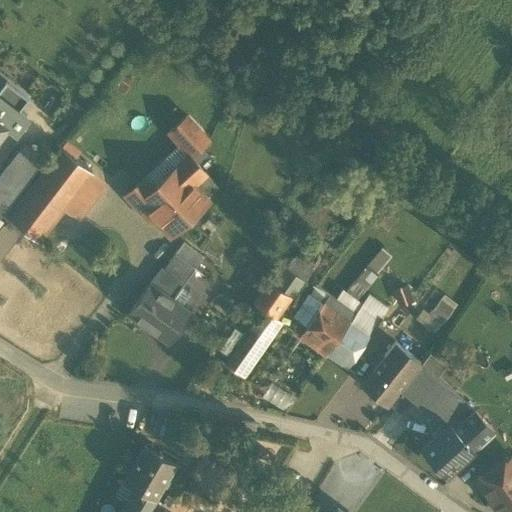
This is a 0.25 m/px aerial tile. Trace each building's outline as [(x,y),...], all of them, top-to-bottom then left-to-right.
[(5,81),(0,87),(0,97),(17,110),(18,111),(28,97),(5,81)] [(0,117),(3,114),(10,119),(17,110),(0,97),(0,117)] [(18,111),(17,110),(10,119),(3,114),(0,117),(0,119),(7,125),(15,132),(26,117),(18,111)] [(168,132),(190,156),(208,140),(186,116),(168,132)] [(67,140),(62,147),(75,157),(80,150),(67,140)] [(44,159),(24,144),(7,166),(27,182),(44,159)] [(91,171),(75,157),(62,147),(62,146),(15,209),(7,219),(22,231),(37,242),(63,208),(91,171)] [(152,216),(170,236),(208,202),(204,198),(217,186),(188,156),(153,188),(144,178),(125,195),(148,220),(152,216)] [(0,217),(2,215),(7,219),(15,209),(10,205),(27,182),(7,166),(0,174),(0,217)] [(108,183),(91,171),(63,208),(79,220),(108,183)] [(389,211),(379,224),(387,231),(398,218),(389,211)] [(0,259),(22,231),(7,219),(2,215),(0,217),(0,218),(3,221),(0,225),(0,259)] [(194,268),(202,257),(183,243),(175,254),(194,268)] [(381,249),(367,265),(376,274),(391,258),(381,249)] [(194,268),(175,254),(169,262),(170,262),(163,271),(181,285),(194,268)] [(293,256),(272,286),(289,298),(292,300),(313,269),(293,256)] [(379,276),(376,274),(367,265),(345,290),(356,301),(379,276)] [(149,284),(179,306),(189,295),(188,291),(181,285),(163,271),(161,269),(149,284)] [(179,306),(149,284),(128,313),(167,341),(188,312),(179,306)] [(261,310),(274,319),(289,298),(272,286),(269,284),(254,304),(261,310)] [(408,285),(393,290),(398,307),(413,302),(408,285)] [(343,291),(336,300),(355,314),(362,305),(356,301),(343,291)] [(371,292),(362,305),(381,318),(390,305),(371,292)] [(350,322),(355,314),(336,300),(330,295),(324,303),(350,322)] [(444,295),(429,315),(441,325),(457,304),(444,295)] [(297,316),(309,324),(323,304),(311,296),(297,316)] [(324,303),(323,304),(309,324),(300,337),(326,356),(349,322),(350,322),(324,303)] [(369,336),(381,318),(362,305),(355,314),(350,322),(349,322),(369,336)] [(274,319),(261,310),(224,365),(245,379),(282,324),(274,319)] [(441,325),(429,315),(423,310),(415,319),(434,334),(441,325)] [(369,336),(349,322),(326,356),(346,369),(369,336)] [(242,334),(234,328),(218,351),(226,357),(242,334)] [(360,385),(387,407),(399,393),(400,391),(398,389),(419,365),(394,343),(360,385)] [(430,354),(420,366),(437,379),(446,367),(430,354)] [(452,430),(472,451),(493,431),(474,411),(446,386),(437,379),(420,366),(400,391),(399,393),(444,428),(450,433),(452,430)] [(260,395),(282,406),(289,394),(267,383),(260,395)] [(450,433),(444,428),(421,449),(426,455),(450,433)] [(426,455),(446,476),(472,451),(452,430),(450,433),(426,455)] [(135,489),(155,501),(176,465),(144,445),(122,481),(135,489)] [(476,481),(497,511),(508,511),(511,510),(511,457),(511,456),(476,481)] [(148,511),(155,501),(135,489),(129,499),(121,511),(148,511)]
